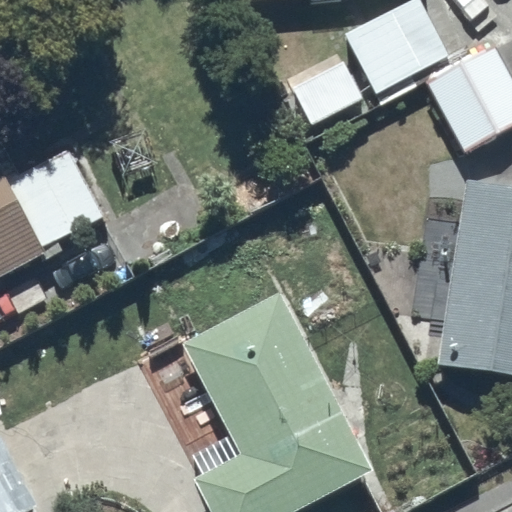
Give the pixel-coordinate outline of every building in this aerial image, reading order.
[(388,7),(341,32),(372,91),(447,51),(429,19),(402,33),(388,7)] [(511,83),(491,45),(424,80),(462,150),(511,123),(511,83)] [(0,272),(39,253),(42,259),(61,250),(55,239),(101,215),(66,147),(17,172),(4,148),(0,150),(0,272)] [(511,181),(463,176),(460,200),(426,196),(413,317),(441,320),(436,361),(511,369),(511,181)] [(286,511),(373,466),(279,287),(181,341),(229,433),(191,453),(201,472),(194,476),(212,511),(286,511)] [(0,511),(20,511),(38,503),(0,432),(0,511)]
